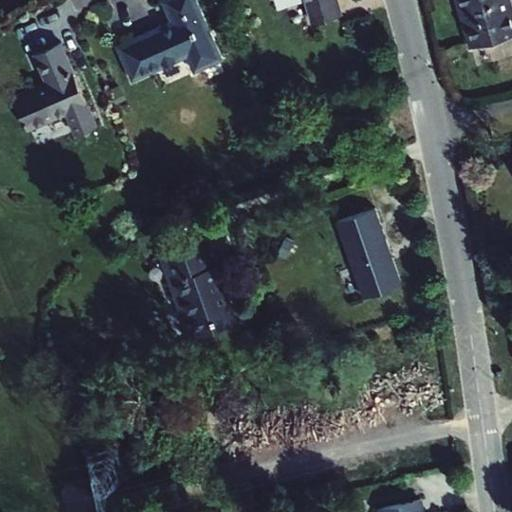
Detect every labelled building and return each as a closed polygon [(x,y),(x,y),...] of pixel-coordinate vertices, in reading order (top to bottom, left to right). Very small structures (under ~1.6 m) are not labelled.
[(159,26),(116,45),(131,80),(186,56),(193,72),(221,59),(195,0),(161,0),(171,21),(159,26)] [(341,16),(336,0),(305,0),(312,24),(341,16)] [(511,37),(511,6),(510,0),(457,0),(472,48),(511,37)] [(76,134),(97,126),(60,43),(34,54),(47,82),(13,97),(27,129),(66,112),(76,134)] [(404,282),(378,207),(341,219),(366,296),(404,282)] [(180,249),(163,255),(178,298),(184,295),(198,335),(239,321),(218,264),(216,264),(208,240),(180,249)] [(177,241),(160,246),(163,255),(180,249),(177,241)] [(432,511),(431,506),(426,507),(423,493),(381,502),(383,511),(432,511)]
